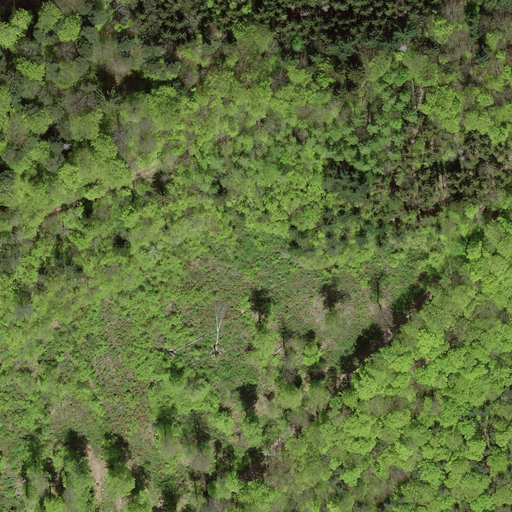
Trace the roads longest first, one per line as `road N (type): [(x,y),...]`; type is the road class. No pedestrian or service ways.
road 1 (track): [(205,511),(511,201)]
road 2 (track): [(252,0),(265,86),(235,119),(186,157),(0,226)]
